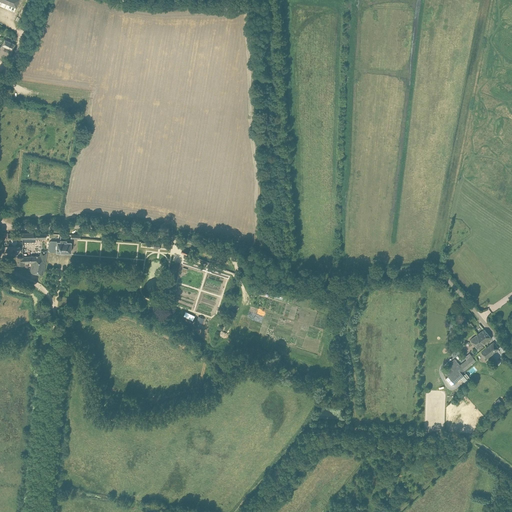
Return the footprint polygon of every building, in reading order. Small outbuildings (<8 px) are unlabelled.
[(16,44),(15,43),(5,38),(1,45),(12,51),(16,44)] [(48,245),(48,250),(50,251),(50,252),(59,252),(70,252),(71,247),(71,241),(67,241),(67,239),(65,239),(65,237),(65,234),(60,234),(60,237),(60,238),(60,239),(60,241),(51,241),(49,243),(48,245)] [(22,257),(17,257),(17,265),(23,265),(23,263),(32,263),(31,266),(30,272),(43,274),(47,251),(47,252),(47,251),(46,251),(41,251),(41,257),(22,257)] [(199,316),(194,327),(200,329),(204,318),(199,316)] [(483,344),(492,338),(484,329),(478,334),(480,337),(479,338),(483,344)] [(478,334),(471,339),(477,348),(483,344),(479,338),(480,337),(478,334)] [(494,342),(481,352),(486,359),(499,349),(494,342)] [(476,361),(471,356),(460,365),(455,360),(443,370),(448,376),(445,378),(451,385),(454,383),(455,384),(464,375),(462,373),(464,371),(476,361)]
